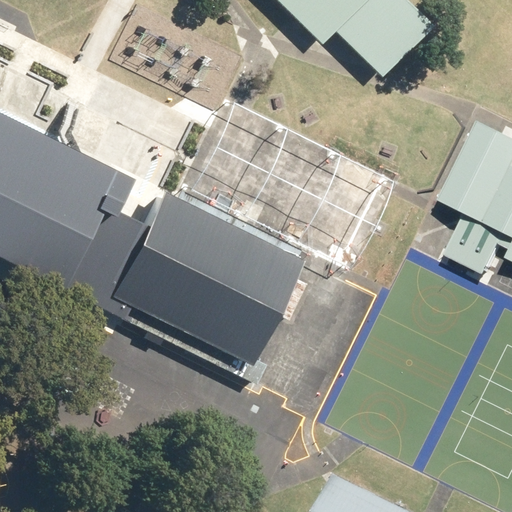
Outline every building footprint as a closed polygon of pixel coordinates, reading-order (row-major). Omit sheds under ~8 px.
[(273,0),(318,46),(334,31),(376,74),(427,25),(402,0),(273,0)] [(156,80),(115,154),(186,189),(256,48),(179,9),(143,22),(134,43),(156,80)] [(511,134),(477,118),(431,215),(511,253),(511,134)] [(306,276),(0,121),(0,260),(250,386),(306,276)] [(196,389),(0,289),(0,334),(177,425),(196,389)] [(164,446),(0,368),(0,414),(146,483),(164,446)] [(474,511),(343,450),(312,511),(474,511)]
